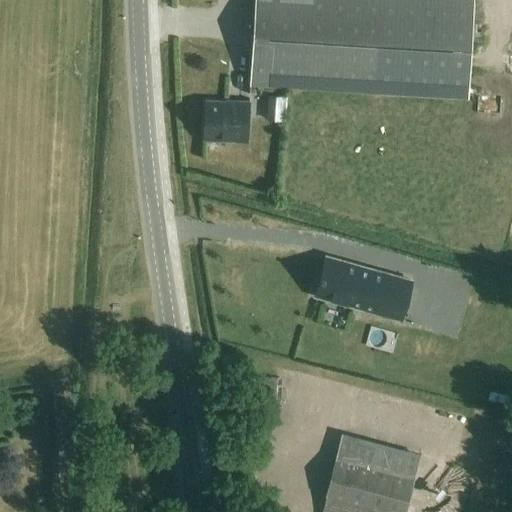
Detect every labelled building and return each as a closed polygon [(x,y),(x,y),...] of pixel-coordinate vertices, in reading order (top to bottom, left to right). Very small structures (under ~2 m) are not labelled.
[(251,49),(249,86),(378,94),(378,93),(466,99),(471,0),(254,0),(253,15),(251,49)] [(202,140),(247,143),(250,101),(225,100),(204,99),(202,140)] [(411,280),(326,257),(316,295),(400,319),(411,280)] [(430,365),(414,368),(417,381),(432,378),(430,365)] [(261,378),(260,406),(275,407),(276,379),(261,378)] [(360,396),(363,385),(339,380),(337,391),(360,396)] [(347,446),(350,435),(334,432),(331,443),(347,446)] [(337,461),(323,511),(406,511),(415,481),(337,461)]
